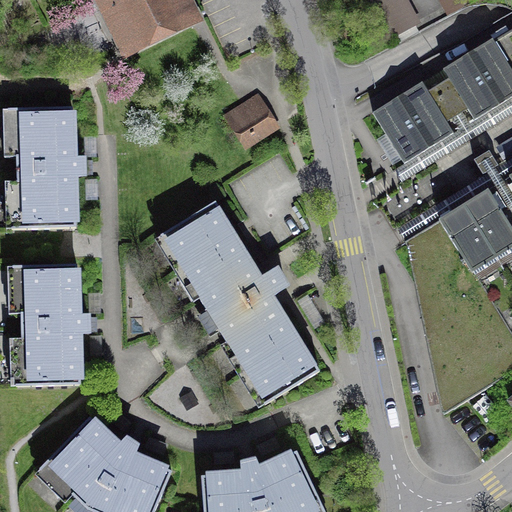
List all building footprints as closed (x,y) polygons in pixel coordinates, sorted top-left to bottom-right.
[(107,0),(130,45),(186,17),(178,0),(107,0)] [(402,0),(366,0),(386,36),(414,22),(402,0)] [(511,30),(493,41),(511,73),(511,30)] [(511,101),(511,73),(493,41),(491,41),(439,73),(445,82),(428,92),(423,83),(371,115),(404,168),(455,136),(450,127),(458,122),(467,117),(472,126),(511,101)] [(257,99),(229,117),(247,145),(274,127),(257,99)] [(71,116),(8,119),(12,229),(75,226),(71,116)] [(511,181),(506,185),(498,190),(490,195),(438,227),(405,247),(442,419),(511,376),(511,181)] [(216,210),(154,246),(252,412),(314,376),(216,210)] [(78,276),(15,278),(19,391),(81,389),(78,276)] [(131,458),(95,423),(44,475),(84,511),(159,511),(185,473),(131,458)] [(251,478),(204,486),(205,511),(321,511),(298,460),(251,478)]
